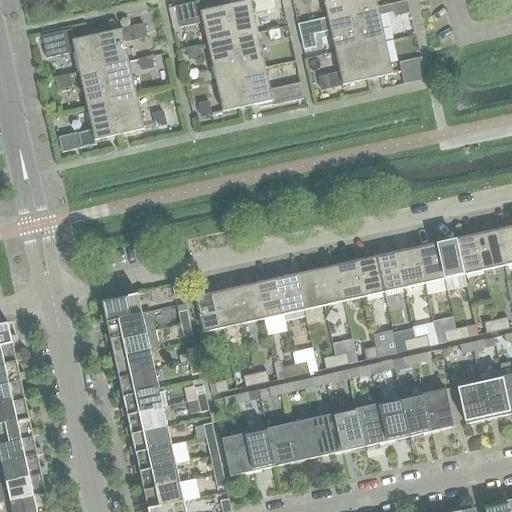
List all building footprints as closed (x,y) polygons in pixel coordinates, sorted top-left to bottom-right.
[(232,39),(257,34),(257,33),(255,34),(251,14),(274,9),(271,0),(254,0),(224,7),(232,39)] [(326,18),(351,13),(348,0),(299,0),(301,3),(314,0),(324,0),(328,17),(326,18)] [(348,0),(351,13),(377,7),(376,6),(375,7),(373,0),(348,0)] [(232,39),(224,7),(200,12),(198,2),(173,7),(178,29),(203,23),(208,44),(206,44),(207,45),(232,39)] [(406,2),(391,5),(394,17),(409,14),(406,2)] [(351,13),(359,47),(384,42),(384,41),(382,42),(375,8),(377,8),(377,7),(351,13)] [(301,24),(297,25),(304,51),(315,48),(312,35),(331,31),(336,52),(334,52),(334,53),(359,47),(351,13),(326,18),(301,24)] [(103,68),(128,62),(126,62),(122,43),(147,37),(144,25),(96,35),(103,68)] [(278,28),(265,31),(268,42),(281,39),(278,28)] [(78,74),(103,68),(96,35),(71,41),(64,42),(62,32),(41,37),(46,60),(50,59),(75,53),(80,73),(78,73),(78,74)] [(239,74),(265,69),(264,68),(263,68),(255,35),(257,34),(232,39),(239,74)] [(239,74),(232,39),(207,45),(207,46),(208,45),(216,79),(214,79),(214,80),(239,74)] [(384,43),(384,42),(359,47),(367,80),(392,75),(391,73),(390,74),(383,43),(384,43)] [(197,45),(184,48),(187,60),(200,57),(197,45)] [(320,91),(367,80),(359,47),(334,53),(334,54),(336,53),(340,73),(317,78),(320,91)] [(150,57),(137,60),(140,71),(153,68),(150,57)] [(103,68),(111,103),(136,97),(134,97),(127,63),(128,63),(128,62),(103,68)] [(86,108),(111,103),(103,68),(78,74),(80,74),(87,107),(86,108)] [(410,83),(424,80),(421,68),(407,71),(410,83)] [(265,69),(239,74),(247,107),(272,101),(273,105),(303,98),(299,82),(290,84),(267,89),(263,70),(265,69)] [(222,112),(247,107),(239,74),(214,80),(215,80),(216,80),(223,111),(221,111),(222,112)] [(70,85),(68,75),(56,77),(58,88),(70,85)] [(111,103),(118,136),(143,130),(143,129),(141,129),(134,98),(136,98),(136,97),(111,103)] [(208,101),(197,104),(200,117),(211,115),(208,101)] [(95,141),(118,136),(111,103),(86,108),(86,109),(88,109),(92,130),(57,138),(61,153),(96,145),(95,141)] [(163,112),(151,114),(154,128),(166,125),(163,112)] [(503,267),(511,264),(511,226),(495,231),(503,267)] [(495,231),(475,235),(483,271),(503,267),(495,231)] [(463,276),(483,271),(475,235),(455,240),(463,276)] [(455,240),(435,244),(443,280),(463,276),(455,240)] [(423,284),(443,280),(435,244),(415,248),(423,284)] [(415,248),(395,253),(403,289),(423,284),(415,248)] [(383,293),(403,289),(395,253),(375,257),(383,293)] [(375,257),(355,262),(363,298),(383,293),(375,257)] [(343,302),(363,298),(355,262),(335,266),(343,302)] [(335,266),(315,271),(323,307),(343,302),(335,266)] [(303,311),(323,307),(315,271),(295,275),(303,311)] [(275,280),(283,316),(303,311),(295,275),(275,280)] [(285,327),(283,316),(275,280),(255,284),(263,320),(265,332),(285,327)] [(234,289),(243,325),(263,320),(255,284),(234,289)] [(174,299),(182,297),(180,285),(171,287),(174,299)] [(214,293),(222,329),(243,325),(234,289),(214,293)] [(222,329),(214,293),(194,298),(202,334),(222,329)] [(101,324),(105,323),(141,315),(137,295),(101,303),(104,316),(99,317),(101,324)] [(180,326),(188,324),(186,312),(177,314),(180,326)] [(150,313),(141,315),(105,323),(108,334),(103,335),(105,342),(109,341),(154,331),(150,313)] [(485,333),(508,328),(506,318),(483,323),(485,333)] [(0,346),(12,344),(16,343),(15,336),(10,337),(7,324),(0,325),(0,346)] [(188,324),(180,326),(182,338),(191,337),(188,324)] [(457,340),(468,338),(466,328),(455,330),(457,340)] [(446,343),(457,340),(455,330),(443,333),(446,343)] [(154,331),(109,341),(112,353),(108,354),(109,361),(114,360),(150,352),(159,350),(154,331)] [(372,336),(377,358),(396,354),(391,332),(372,336)] [(511,344),(511,335),(503,337),(505,346),(511,344)] [(426,336),(415,339),(417,349),(428,347),(426,336)] [(406,352),(417,349),(415,339),(403,342),(406,352)] [(485,350),(483,341),(471,344),(473,352),(485,350)] [(0,346),(0,365),(16,362),(20,361),(19,355),(14,355),(12,344),(0,346)] [(473,352),(471,344),(459,347),(461,355),(473,352)] [(365,361),(377,358),(374,348),(363,351),(365,361)] [(186,355),(188,363),(197,361),(194,349),(185,351),(186,355)] [(154,371),(150,352),(114,360),(116,372),(112,373),(113,380),(118,379),(154,371)] [(345,354),(334,356),(336,367),(347,364),(345,354)] [(427,362),(425,354),(413,357),(415,365),(427,362)] [(180,365),(188,363),(186,355),(178,357),(180,365)] [(325,369),(336,367),(334,356),(322,359),(325,369)] [(415,365),(413,357),(401,360),(403,368),(415,365)] [(200,374),(197,361),(188,363),(191,376),(200,374)] [(16,362),(0,365),(0,385),(20,381),(24,380),(23,373),(18,374),(16,362)] [(294,365),(296,375),(307,373),(305,363),(294,365)] [(382,372),(381,364),(369,367),(370,375),(382,372)] [(296,375),(294,365),(282,368),(284,378),(296,375)] [(370,375),(369,367),(356,370),(358,378),(370,375)] [(117,399),(122,398),(158,390),(154,371),(118,379),(120,391),(116,392),(117,399)] [(254,375),(256,385),(268,382),(265,372),(254,375)] [(338,382),(336,374),(324,377),(326,385),(338,382)] [(511,414),(511,374),(501,377),(510,415),(511,414)] [(256,385),(254,375),(243,377),(245,387),(256,385)] [(326,385),(324,377),(312,379),(313,387),(326,385)] [(510,415),(501,377),(479,382),(488,420),(510,415)] [(0,385),(0,405),(24,400),(29,399),(27,392),(23,393),(20,381),(0,385)] [(228,391),(225,381),(209,385),(211,395),(228,391)] [(465,425),(488,420),(479,382),(456,387),(465,425)] [(294,392),(292,384),(280,386),(282,395),(294,392)] [(194,388),(196,401),(205,399),(202,386),(194,388)] [(282,395),(280,386),(268,389),(270,397),(282,395)] [(122,417),(126,416),(162,408),(158,390),(122,398),(125,410),(120,411),(122,417)] [(421,395),(430,433),(453,428),(444,390),(421,395)] [(249,402),(247,394),(235,397),(237,405),(249,402)] [(399,400),(407,438),(430,433),(421,395),(399,400)] [(237,405),(235,397),(223,399),(225,407),(237,405)] [(208,412),(205,399),(196,401),(199,414),(208,412)] [(24,400),(0,405),(0,424),(28,419),(33,418),(31,411),(27,412),(24,400)] [(377,405),(385,443),(407,438),(399,400),(377,405)] [(355,410),(363,448),(385,443),(377,405),(355,410)] [(162,408),(126,416),(129,429),(124,430),(126,437),(130,436),(166,427),(162,408)] [(332,415),(341,453),(363,448),(355,410),(332,415)] [(310,420),(319,457),(341,453),(332,415),(310,420)] [(0,424),(0,444),(32,437),(37,436),(35,430),(31,430),(28,419),(0,424)] [(288,425),(297,462),(319,457),(310,420),(288,425)] [(202,426),(205,439),(213,437),(211,425),(202,426)] [(266,430),(274,467),(297,462),(288,425),(266,430)] [(130,455),(135,454),(170,446),(166,427),(130,436),(133,447),(128,448),(130,455)] [(274,467),(266,430),(243,435),(252,472),(274,467)] [(243,435),(221,440),(229,477),(252,472),(243,435)] [(0,461),(1,464),(37,457),(41,456),(40,449),(35,450),(32,437),(0,444),(0,461)] [(205,439),(208,451),(216,449),(213,437),(205,439)] [(184,443),(170,446),(135,454),(137,466),(133,467),(134,474),(139,473),(175,465),(188,462),(184,443)] [(1,464),(5,483),(41,475),(45,474),(44,467),(39,468),(37,457),(1,464)] [(210,463),(213,476),(222,474),(219,462),(210,463)] [(179,484),(175,465),(139,473),(141,485),(137,486),(138,493),(143,492),(179,484)] [(224,487),(222,474),(213,476),(216,488),(224,487)] [(43,487),(41,475),(5,483),(0,484),(0,503),(9,502),(45,494),(50,493),(48,486),(43,487)] [(183,502),(179,484),(143,492),(145,504),(141,505),(143,511),(147,511),(183,502)] [(45,494),(9,502),(11,511),(52,511),(54,511),(52,505),(48,506),(45,494)] [(229,511),(227,501),(220,502),(221,511),(229,511)] [(185,511),(183,502),(147,511),(185,511)] [(483,511),(507,511),(506,502),(483,507),(483,511)]
